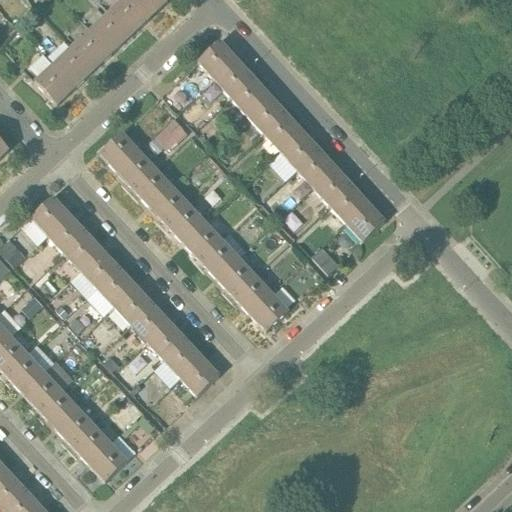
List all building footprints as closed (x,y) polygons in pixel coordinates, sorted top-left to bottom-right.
[(149,23),(127,0),(125,0),(108,16),(130,40),(149,23)] [(163,0),(127,0),(149,23),(168,5),(163,0)] [(130,40),(108,16),(90,33),(112,57),(130,40)] [(112,57),(90,33),(71,50),(94,74),(112,57)] [(197,67),(214,86),(236,65),(219,46),(197,67)] [(94,74),(71,50),(53,67),(75,92),(94,74)] [(236,65),(214,86),(230,103),(253,83),(236,65)] [(75,92),(53,67),(34,85),(56,109),(75,92)] [(253,83),(230,103),(247,121),(269,101),(253,83)] [(269,101),(247,121),(263,139),(286,118),(269,101)] [(286,118),(263,139),(279,157),(302,136),(286,118)] [(160,145),(168,154),(186,138),(177,127),(167,136),(168,137),(160,145)] [(302,136),(279,157),(296,175),(318,154),(302,136)] [(99,158),(116,177),(138,156),(121,138),(99,158)] [(0,146),(0,162),(8,155),(0,146)] [(318,154),(296,175),(312,192),(335,172),(318,154)] [(138,156),(116,177),(133,194),(155,174),(138,156)] [(335,172),(312,192),(329,210),(351,190),(335,172)] [(155,174),(133,194),(149,212),(171,192),(155,174)] [(351,190),(329,210),(345,228),(367,207),(351,190)] [(171,192),(149,212),(166,230),(188,209),(171,192)] [(30,223),(47,241),(69,221),(52,202),(30,223)] [(367,207),(345,228),(362,247),(385,226),(367,207)] [(188,209),(166,230),(182,247),(204,227),(188,209)] [(69,221),(47,241),(64,259),(86,238),(69,221)] [(204,227),(182,247),(199,265),(221,245),(204,227)] [(42,249),(48,242),(36,230),(29,237),(42,249)] [(86,238),(64,259),(80,277),(102,256),(86,238)] [(221,245),(199,265),(215,283),(237,262),(221,245)] [(16,251),(4,262),(14,272),(25,261),(16,251)] [(311,261),(328,279),(338,269),(321,252),(311,261)] [(102,256),(80,277),(97,294),(119,274),(102,256)] [(237,262),(215,283),(232,301),(254,280),(237,262)] [(0,282),(9,274),(0,263),(0,282)] [(119,274),(97,294),(114,312),(135,292),(119,274)] [(254,280),(232,301),(248,318),(270,298),(254,280)] [(135,292),(114,312),(130,330),(152,309),(135,292)] [(270,298),(248,318),(266,337),(288,316),(270,298)] [(41,309),(33,300),(26,306),(34,315),(41,309)] [(55,315),(62,322),(67,317),(60,309),(55,315)] [(152,309),(130,330),(147,347),(168,327),(152,309)] [(84,331),(75,322),(68,328),(77,337),(84,331)] [(168,327),(147,347),(163,365),(185,345),(168,327)] [(0,351),(10,342),(0,330),(0,351)] [(68,335),(59,344),(67,354),(77,345),(68,335)] [(0,374),(5,380),(27,360),(10,342),(0,351),(0,374)] [(185,345),(163,365),(180,383),(202,362),(185,345)] [(73,352),(79,358),(85,353),(79,346),(73,352)] [(103,365),(112,375),(118,369),(109,359),(103,365)] [(22,398),(43,377),(27,360),(5,380),(22,398)] [(202,362),(180,383),(197,401),(219,381),(202,362)] [(38,415),(60,395),(43,377),(22,398),(38,415)] [(55,433),(76,413),(60,395),(38,415),(55,433)] [(71,451),(93,430),(76,413),(55,433),(71,451)] [(88,468),(110,448),(93,430),(71,451),(88,468)] [(110,448),(88,468),(105,487),(127,466),(110,448)] [(8,477),(0,484),(0,511),(5,511),(24,495),(8,477)] [(40,511),(24,495),(5,511),(40,511)]
